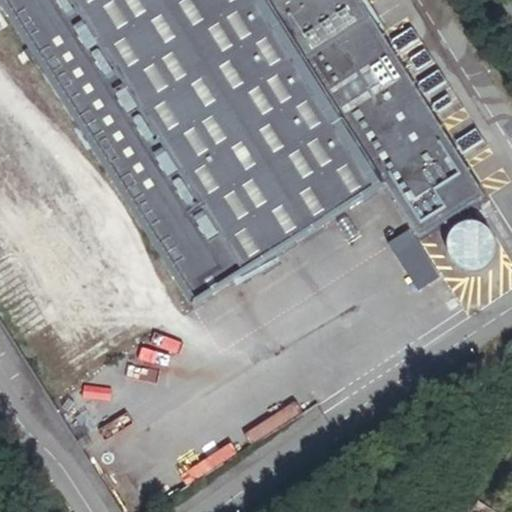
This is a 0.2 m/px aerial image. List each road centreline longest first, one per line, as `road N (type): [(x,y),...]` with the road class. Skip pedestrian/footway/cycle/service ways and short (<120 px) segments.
road 1 (unclassified): [(511,310),(217,511)]
road 2 (unclassified): [(83,511),(56,464),(0,400)]
